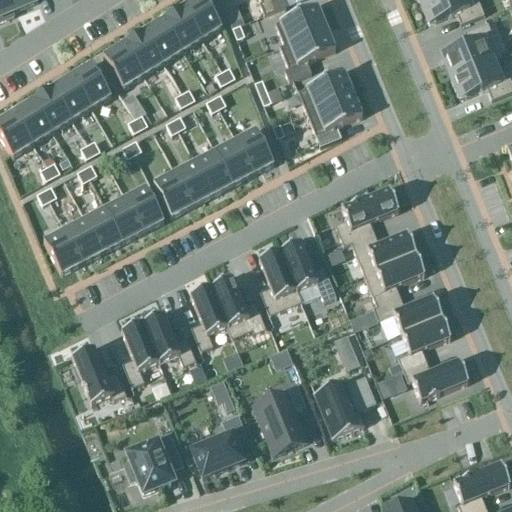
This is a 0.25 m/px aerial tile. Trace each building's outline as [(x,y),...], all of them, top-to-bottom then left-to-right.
[(16,16),(9,0),(0,0),(0,27),(14,21),(12,17),(16,16)] [(9,0),(16,16),(38,6),(35,0),(9,0)] [(257,0),(261,8),(259,9),(264,21),(286,12),(282,1),(285,0),(257,0)] [(484,21),(475,0),(439,0),(420,8),(429,30),(456,19),(460,31),(484,21)] [(201,1),(181,13),(201,46),(221,33),(201,1)] [(317,12),(275,30),(284,51),(279,53),(279,54),(326,35),(317,12)] [(182,58),(201,46),(181,13),(162,26),(182,58)] [(227,23),(232,35),(239,32),(235,20),(227,23)] [(162,26),(142,38),(163,70),(182,58),(162,26)] [(442,61),(451,83),(501,63),(487,29),(464,39),(468,50),(442,61)] [(239,32),(232,35),(236,46),(244,43),(239,32)] [(326,35),(279,54),(288,74),(284,76),(288,88),(311,79),(307,68),(335,57),(326,35)] [(143,82),(163,70),(142,38),(123,50),(143,82)] [(143,82),(123,50),(103,62),(123,95),(143,82)] [(501,64),(501,63),(451,83),(460,105),(486,94),(491,106),(511,97),(511,90),(510,85),(501,88),(492,67),(501,64)] [(91,70),(70,82),(91,115),(111,102),(91,70)] [(222,78),(228,89),(235,85),(229,74),(222,78)] [(222,78),(215,82),(220,93),(228,89),(222,78)] [(344,79),(297,98),(306,120),(353,101),(344,79)] [(71,127),(91,115),(70,82),(51,94),(71,127)] [(259,101),(266,98),(261,87),(254,90),(259,101)] [(52,139),(71,127),(51,94),(32,106),(52,139)] [(182,100),(188,111),(195,107),(189,96),(182,100)] [(270,109),(266,98),(259,101),(263,112),(270,109)] [(180,114),(188,111),(182,100),(175,104),(180,114)] [(220,101),(213,105),(218,116),(226,112),(220,101)] [(353,101),(306,120),(315,142),(320,152),(341,144),(337,133),(362,123),(353,101)] [(211,120),(218,116),(213,105),(206,109),(211,120)] [(12,118),(33,151),(52,139),(32,106),(12,118)] [(33,151),(12,118),(0,126),(0,143),(12,163),(33,151)] [(142,122),(134,126),(140,136),(147,133),(142,122)] [(173,127),(178,138),(185,134),(180,123),(173,127)] [(133,140),(140,136),(134,126),(127,129),(133,140)] [(178,138),(173,127),(166,131),(171,141),(178,138)] [(284,142),(279,131),(272,134),(276,145),(284,142)] [(235,147),(253,181),(274,170),(256,136),(235,147)] [(87,151),(93,162),(100,158),(94,147),(87,151)] [(135,147),(128,151),(134,162),(141,158),(135,147)] [(235,147),(215,157),(232,191),(253,181),(235,147)] [(86,166),(93,162),(87,151),(80,155),(86,166)] [(127,166),(134,162),(128,151),(121,155),(127,166)] [(212,202),(232,191),(215,157),(194,168),(212,202)] [(67,164),(58,168),(62,174),(70,170),(67,164)] [(174,179),(192,212),(212,202),(194,168),(174,179)] [(54,169),(47,173),(53,184),(60,180),(54,169)] [(84,175),(89,186),(97,182),(91,171),(84,175)] [(53,184),(47,173),(40,177),(46,188),(53,184)] [(82,190),(89,186),(84,175),(77,179),(82,190)] [(171,223),(192,212),(174,179),(153,190),(171,223)] [(51,193),(44,197),(49,208),(56,204),(51,193)] [(146,193),(125,204),(143,238),(164,227),(146,193)] [(347,227),(335,232),(343,253),(374,240),(370,229),(397,218),(399,218),(389,195),(388,196),(361,207),(350,211),(350,212),(343,214),(342,214),(347,227)] [(42,212),(49,208),(44,197),(36,201),(42,212)] [(122,249),(143,238),(125,204),(105,215),(122,249)] [(105,215),(85,225),(102,259),(122,249),(105,215)] [(82,270),(102,259),(85,225),(64,236),(82,270)] [(64,236),(43,247),(61,281),(82,270),(64,236)] [(374,240),(343,253),(344,253),(351,250),(364,281),(416,260),(407,239),(406,239),(406,240),(379,251),(374,240)] [(301,248),(280,257),(301,309),(302,309),(297,298),(316,290),(323,309),(336,303),(324,273),(312,277),(301,250),(302,250),(301,248)] [(340,254),(325,260),(330,272),(345,265),(340,254)] [(280,257),(259,266),(259,267),(260,267),(271,294),(259,299),(269,322),(301,309),(280,257)] [(416,260),(364,281),(377,313),(400,304),(396,293),(423,282),(424,281),(416,260)] [(232,284),(211,293),(232,345),(252,337),(253,341),(266,336),(255,308),(244,313),(233,286),(233,285),(232,284)] [(211,293),(190,302),(190,303),(191,303),(202,330),(191,335),(200,358),(213,353),(208,342),(227,334),(231,345),(232,345),(211,293)] [(377,313),(373,315),(378,328),(393,322),(401,341),(442,324),(433,303),(432,303),(432,304),(405,315),(400,304),(377,313)] [(163,319),(142,328),(159,369),(178,361),(183,372),(196,367),(186,343),(175,348),(163,319)] [(409,360),(398,365),(399,369),(403,377),(426,367),(422,356),(449,345),(449,346),(450,345),(442,324),(401,341),(409,360)] [(122,336),(133,365),(122,369),(132,393),(144,388),(140,376),(159,369),(142,328),(122,336)] [(287,353),(270,360),(276,375),(293,368),(287,353)] [(72,365),(91,413),(112,404),(113,408),(126,403),(116,380),(105,384),(93,356),(72,365)] [(353,356),(339,362),(345,377),(359,371),(353,356)] [(238,358),(222,364),(227,376),(243,370),(238,358)] [(426,367),(403,377),(408,390),(412,388),(420,409),(421,408),(428,405),(439,401),(439,400),(467,389),(467,390),(468,389),(459,366),(458,367),(430,378),(426,367)] [(399,369),(389,374),(392,381),(403,377),(399,369)] [(344,386),(314,398),(333,445),(363,433),(356,417),(375,410),(364,384),(346,391),(344,386)] [(307,448),(294,416),(305,412),(297,391),(286,395),(287,398),(252,412),(273,462),(307,448)] [(228,400),(216,406),(221,420),(234,414),(228,400)] [(243,468),(237,453),(249,448),(237,420),(221,427),(227,442),(191,456),(202,484),(243,468)] [(143,500),(174,487),(170,477),(182,472),(170,443),(158,448),(157,447),(127,459),(130,468),(124,471),(131,488),(137,485),(143,500)] [(454,510),(455,511),(482,511),(478,502),(507,490),(498,468),(450,488),(458,508),(454,510)]
